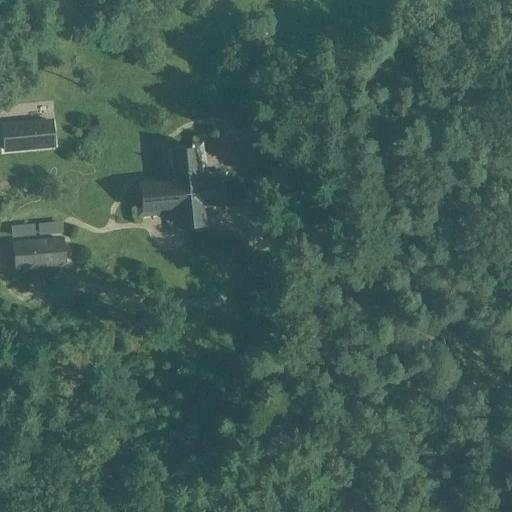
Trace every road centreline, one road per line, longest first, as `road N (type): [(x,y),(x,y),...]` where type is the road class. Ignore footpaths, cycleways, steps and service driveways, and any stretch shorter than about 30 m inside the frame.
road 1 (track): [(0,492),(511,380)]
road 2 (unknown): [(511,192),(434,200),(280,249)]
